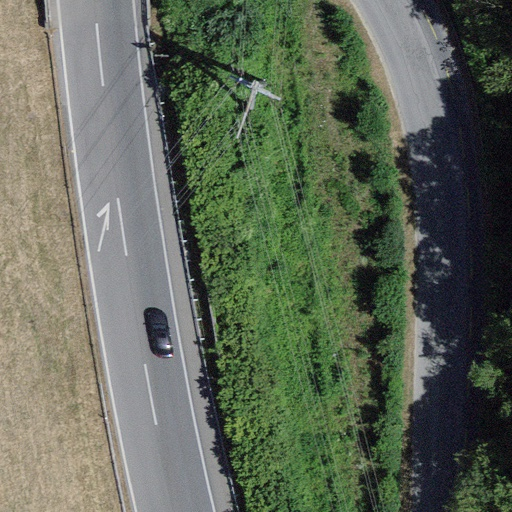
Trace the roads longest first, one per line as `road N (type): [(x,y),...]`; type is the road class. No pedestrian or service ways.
road 1 (unclassified): [(394,0),(425,70),(444,154),(442,511)]
road 2 (motorway): [(176,511),(120,211),(96,0)]
